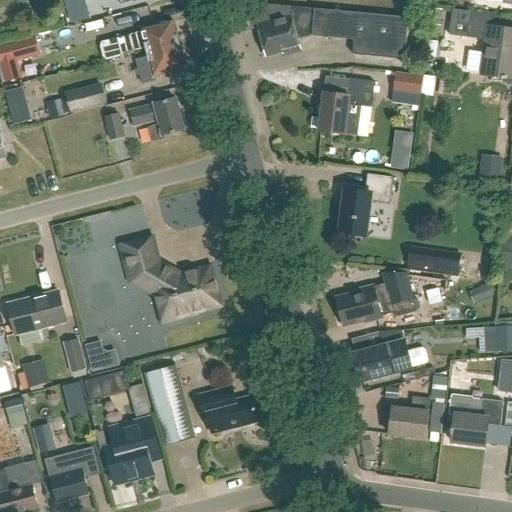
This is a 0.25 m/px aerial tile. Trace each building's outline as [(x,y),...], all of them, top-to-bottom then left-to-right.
[(87,18),(82,0),(65,0),(71,22),(87,18)] [(284,57),(302,52),(298,41),(313,37),(355,41),(353,56),(405,61),(409,20),(291,8),(264,6),(234,14),(240,34),(259,29),(267,58),(283,54),(284,57)] [(504,17),(452,11),(449,37),(487,41),(482,75),(511,79),(511,30),(502,30),(504,17)] [(127,53),(147,48),(148,53),(180,45),(173,20),(142,29),(143,32),(106,41),(103,46),(105,58),(110,61),(122,58),(127,53)] [(35,37),(0,47),(0,60),(6,83),(22,78),(17,61),(40,55),(35,37)] [(159,76),(186,69),(180,45),(148,53),(149,57),(137,60),(143,84),(160,80),(159,76)] [(397,72),(394,91),(422,95),(424,76),(397,72)] [(320,133),(346,137),(360,138),(364,109),(372,110),(375,85),(350,82),(348,98),(325,95),(320,133)] [(104,84),(67,93),(72,113),(109,104),(104,84)] [(158,120),(159,124),(148,128),(152,143),(165,140),(164,136),(184,131),(176,99),(154,104),(155,105),(130,111),(134,127),(158,120)] [(65,101),(48,105),(52,120),(69,115),(65,101)] [(32,121),(28,105),(9,110),(14,126),(32,121)] [(119,115),(111,117),(105,119),(111,141),(125,137),(119,115)] [(394,150),(391,168),(408,170),(411,152),(394,150)] [(484,160),(482,179),(499,181),(501,162),(484,160)] [(341,235),(367,239),(371,204),(391,206),(394,180),(369,177),(366,195),(346,193),(341,235)] [(133,282),(156,295),(163,323),(176,319),(196,314),(195,313),(217,307),(212,290),(216,288),(210,267),(189,273),(189,276),(185,278),(158,263),(152,238),(121,246),(128,271),(130,271),(133,282)] [(430,251),(427,271),(451,275),(454,255),(430,251)] [(417,296),(432,292),(425,271),(410,276),(417,296)] [(354,295),(337,300),(344,328),(364,323),(365,325),(383,320),(382,318),(394,315),(394,317),(415,312),(412,300),(406,277),(384,277),(386,286),(374,289),(374,287),(354,292),(354,295)] [(488,285),(478,290),(482,300),(493,295),(488,285)] [(17,335),(67,322),(59,291),(9,304),(17,335)] [(511,326),(493,328),(485,328),(486,352),(494,352),(511,350),(511,326)] [(359,384),(394,375),(412,370),(412,368),(426,365),(428,361),(425,351),(422,349),(409,352),(403,333),(379,334),(380,348),(352,355),(359,384)] [(71,372),(87,369),(80,339),(64,343),(71,372)] [(90,358),(93,372),(107,368),(105,358),(100,355),(90,358)] [(24,369),(29,388),(49,383),(44,364),(24,369)] [(146,373),(166,446),(193,439),(173,366),(146,373)] [(0,395),(11,392),(5,367),(0,368),(0,395)] [(112,375),(117,393),(130,390),(125,372),(112,375)] [(435,377),(433,398),(446,399),(448,378),(435,377)] [(80,384),(63,388),(68,408),(85,404),(80,384)] [(259,421),(252,396),(235,401),(231,387),(197,396),(203,418),(207,417),(211,434),(259,421)] [(387,388),(386,398),(399,400),(400,390),(387,388)] [(389,436),(426,440),(431,399),(413,397),(411,411),(392,409),(389,436)] [(500,428),(503,403),(451,397),(448,416),(455,417),(452,443),(486,447),(488,426),(500,428)] [(10,414),(25,410),(22,399),(7,403),(10,414)] [(111,430),(115,448),(105,451),(114,484),(152,473),(144,442),(153,439),(148,420),(111,430)] [(36,428),(43,454),(59,449),(52,424),(36,428)] [(51,478),(58,502),(89,494),(83,471),(87,470),(82,453),(47,463),(51,478)] [(8,470),(0,471),(0,503),(2,511),(22,511),(39,508),(34,486),(32,487),(26,464),(7,468),(8,470)]
